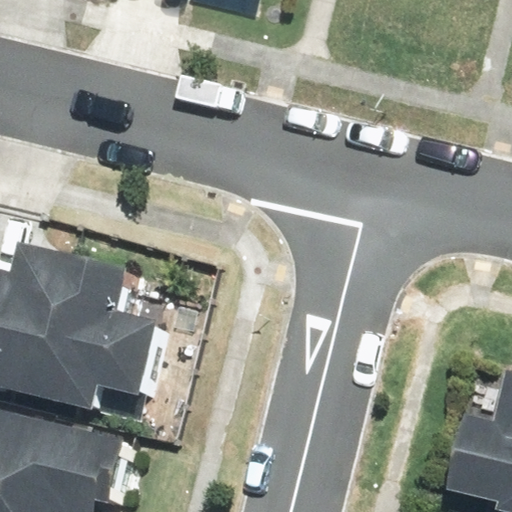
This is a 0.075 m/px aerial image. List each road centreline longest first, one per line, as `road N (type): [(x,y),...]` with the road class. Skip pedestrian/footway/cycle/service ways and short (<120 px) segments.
road 1 (residential): [(374,174),(0,88)]
road 2 (residential): [(291,511),(374,174)]
road 3 (residential): [(511,203),(374,174)]
